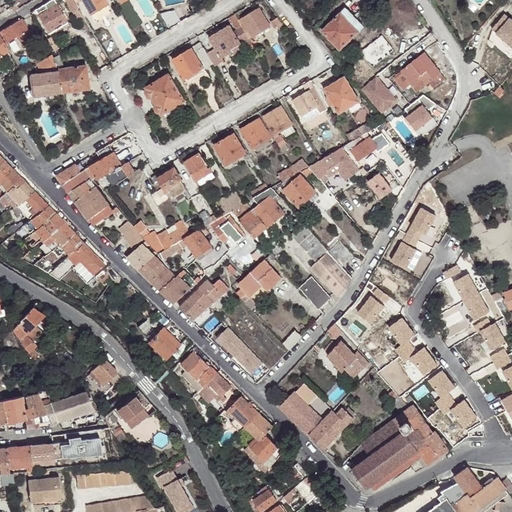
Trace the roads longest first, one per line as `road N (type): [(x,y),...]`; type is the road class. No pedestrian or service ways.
road 1 (residential): [(257,396),(348,296),(458,104),(461,66),(419,0)]
road 2 (residential): [(223,511),(173,416),(104,337),(0,270)]
road 3 (residential): [(39,177),(257,396)]
road 4 (residential): [(278,0),(317,53),(315,64),(169,150),(153,151)]
road 5 (residential): [(131,119),(113,84),(116,71),(234,0)]
road 6 (residential): [(257,396),(340,494),(370,502)]
road 7 (residential): [(370,502),(459,456),(511,452)]
